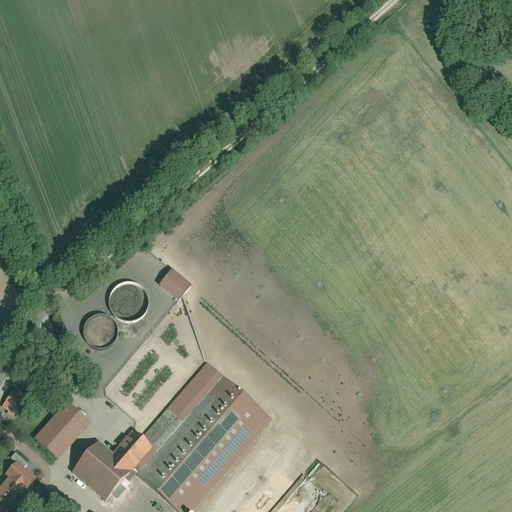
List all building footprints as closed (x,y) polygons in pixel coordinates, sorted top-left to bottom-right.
[(172,270),(158,286),(175,301),(189,285),(172,270)] [(139,316),(143,311),(144,306),(144,301),(142,295),(139,292),(135,289),(130,288),(125,288),(120,290),(116,293),(114,297),(112,302),(113,307),(115,313),(119,317),(124,319),(129,320),(135,319),(139,316)] [(110,346),(113,342),(115,337),(115,331),(113,326),(110,322),(105,319),(101,318),(96,319),(91,320),(87,323),(84,328),(83,332),(83,338),(85,343),(89,347),(94,350),(100,351),(105,349),(110,346)] [(196,511),(271,423),(207,365),(144,440),(156,451),(138,472),(182,511),(196,511)] [(46,386),(39,395),(49,402),(56,394),(46,386)] [(17,390),(4,409),(16,417),(29,398),(17,390)] [(94,429),(72,409),(41,444),(62,461),(94,429)] [(144,440),(134,431),(111,458),(98,447),(75,474),(109,504),(138,472),(156,451),(144,440)] [(0,511),(19,511),(42,489),(18,465),(0,486),(0,511)] [(304,484),(284,510),(286,511),(310,511),(321,498),(304,484)]
